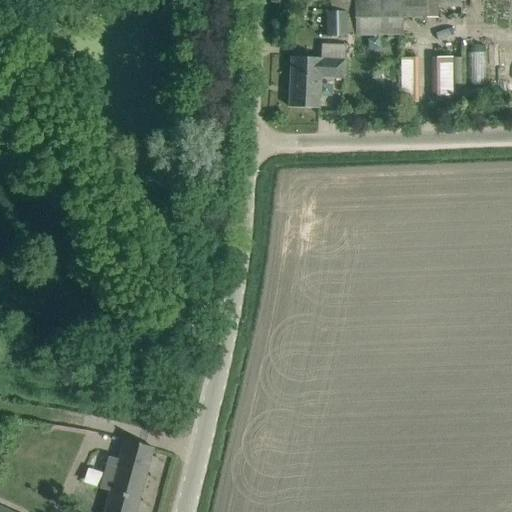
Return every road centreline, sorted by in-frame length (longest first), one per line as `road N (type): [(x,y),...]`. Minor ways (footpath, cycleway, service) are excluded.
road 1 (unclassified): [(182,511),(239,262),(252,142)]
road 2 (unknown): [(239,262),(45,0)]
road 3 (unknown): [(185,298),(0,50)]
road 4 (track): [(219,357),(184,324),(120,389),(93,394),(0,377)]
road 5 (unclassified): [(511,135),(252,142)]
road 6 (unclassified): [(252,142),(258,0)]
